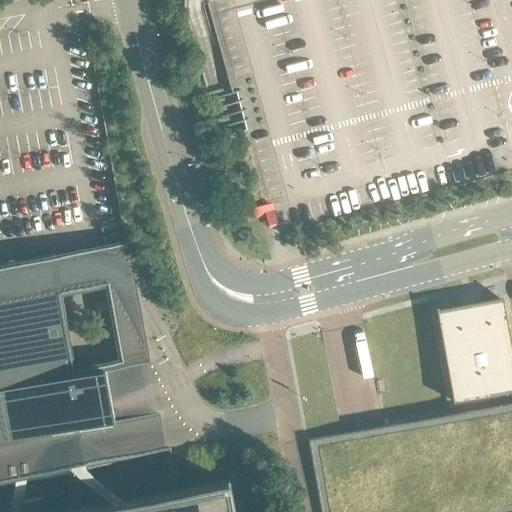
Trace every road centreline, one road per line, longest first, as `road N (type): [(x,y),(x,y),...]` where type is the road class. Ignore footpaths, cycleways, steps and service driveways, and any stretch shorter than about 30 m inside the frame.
road 1 (unclassified): [(200,256),(126,0)]
road 2 (unclassified): [(511,216),(259,284)]
road 3 (unclassified): [(266,314),(511,247)]
road 4 (unclassified): [(266,314),(305,511)]
